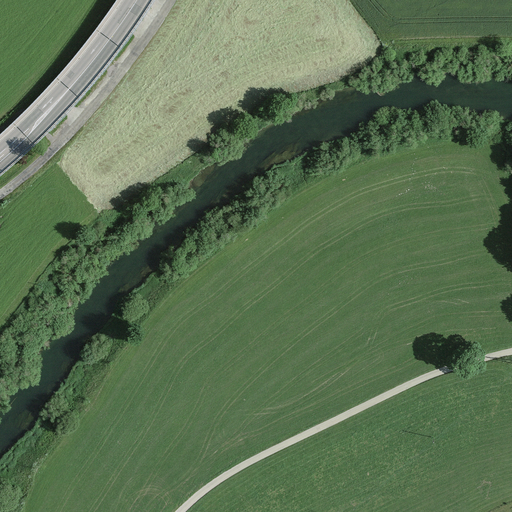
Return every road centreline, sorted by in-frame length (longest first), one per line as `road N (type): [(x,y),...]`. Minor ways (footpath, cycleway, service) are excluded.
road 1 (unclassified): [(180,511),(212,483),(359,407),(511,351)]
road 2 (unclassified): [(0,193),(82,115),(168,0)]
road 3 (primary): [(137,0),(86,69),(0,158)]
